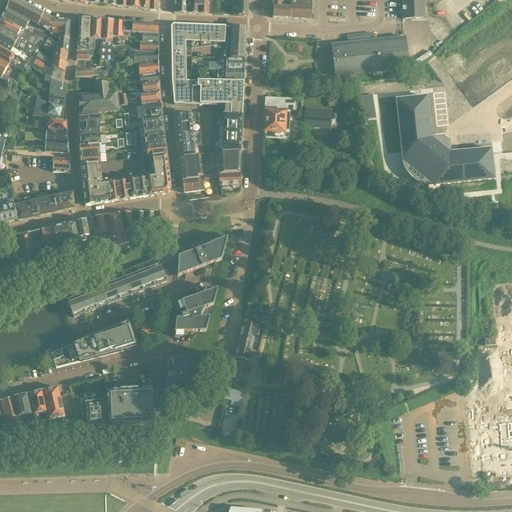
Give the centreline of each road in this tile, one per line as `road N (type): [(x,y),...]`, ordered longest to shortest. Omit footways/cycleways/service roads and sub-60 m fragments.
road 1 (residential): [(0,444),(123,445),(141,442),(169,416),(211,409),(234,324),(248,206)]
road 2 (residential): [(511,501),(403,497),(224,466),(179,481),(135,511)]
road 3 (primary): [(174,511),(213,486),(242,481),(394,511)]
road 4 (residential): [(0,391),(167,353),(171,294)]
road 5 (residential): [(80,214),(68,96),(74,12)]
road 6 (residential): [(176,209),(165,20)]
road 7 (residential): [(248,206),(257,26)]
road 8 (residential): [(257,26),(380,26),(381,0)]
